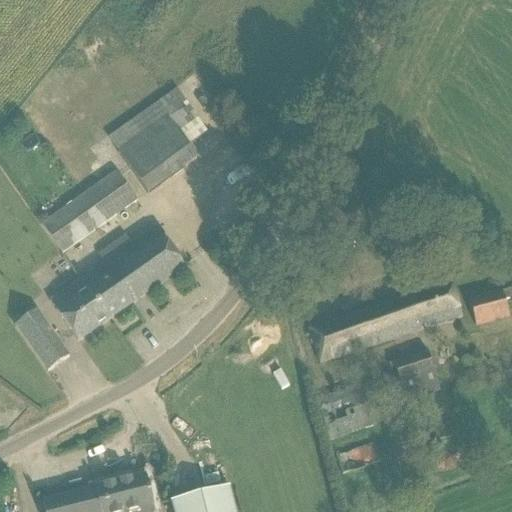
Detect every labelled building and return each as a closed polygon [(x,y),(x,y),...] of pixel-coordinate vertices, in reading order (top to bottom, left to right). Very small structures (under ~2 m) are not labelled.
[(203,97),(197,101),(202,109),(208,105),(203,97)] [(142,190),(192,155),(164,115),(114,150),(142,190)] [(41,226),(50,238),(61,255),(136,202),(116,173),(41,226)] [(55,312),(77,343),(183,268),(155,228),(58,296),(65,305),(55,312)] [(308,330),(319,365),(461,318),(450,283),(308,330)] [(503,302),(509,300),(506,291),(468,301),(475,327),(508,318),(503,302)] [(17,325),(14,327),(43,367),(47,373),(68,358),(64,352),(44,324),(35,330),(27,318),(17,325)] [(392,363),(403,397),(436,388),(426,354),(392,363)] [(316,403),(330,441),(375,425),(361,387),(316,403)] [(415,431),(422,448),(450,437),(443,419),(415,431)] [(379,461),(373,444),(335,458),(341,474),(379,461)] [(42,503),(44,511),(152,511),(145,477),(42,503)] [(170,503),(172,511),(234,511),(228,488),(170,503)]
